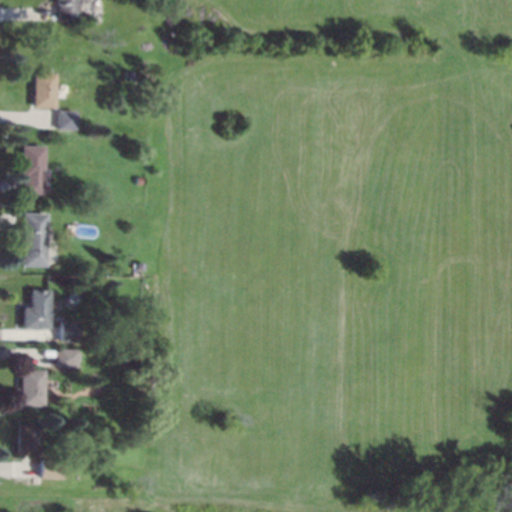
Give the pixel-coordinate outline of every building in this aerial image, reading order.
[(77,0),(77,3),(82,3),(82,17),(76,17),(76,20),(56,20),(56,3),(53,3),(53,0),(77,0)] [(53,107),(31,106),(32,71),(54,72),(53,107)] [(73,129),(54,128),(54,109),(74,109),(73,129)] [(41,192),(22,192),(22,176),(19,175),(20,145),(42,145),(41,192)] [(142,175),(141,187),(134,186),(135,175),(142,175)] [(44,265),(20,265),(21,212),(45,212),(44,265)] [(142,262),(142,270),(134,269),(134,261),(142,262)] [(46,328),(20,327),(21,306),(27,306),(28,288),(47,289),(46,328)] [(57,340),(78,341),(78,321),(57,321),(57,340)] [(75,366),(54,365),(54,347),(75,347),(75,366)] [(42,369),(41,405),(17,404),(19,368),(42,369)] [(38,455),(14,454),(14,422),(38,423),(38,455)] [(59,477),(36,477),(36,459),(59,459),(59,477)]
